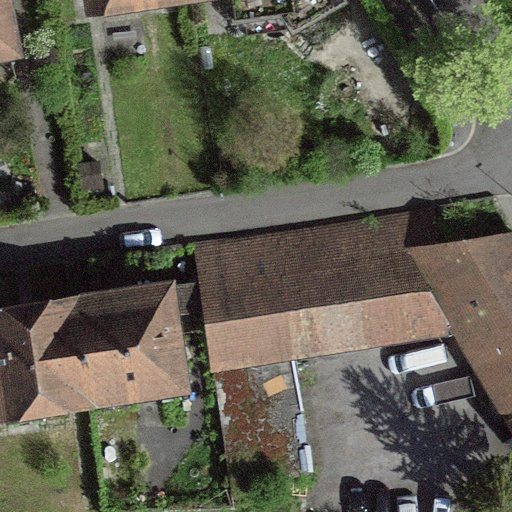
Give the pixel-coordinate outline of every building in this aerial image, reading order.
[(0,0),(0,72),(24,67),(10,0),(0,0)] [(271,1),(279,0),(81,0),(86,29),(271,1)] [(343,0),(279,0),(271,1),(292,42),(348,9),(343,0)] [(511,426),(511,225),(438,235),(435,207),(190,241),(210,365),(347,345),(453,329),(466,353),(511,426)] [(175,268),(115,277),(25,291),(0,295),(0,408),(4,408),(6,421),(68,411),(66,398),(192,379),(175,268)]
